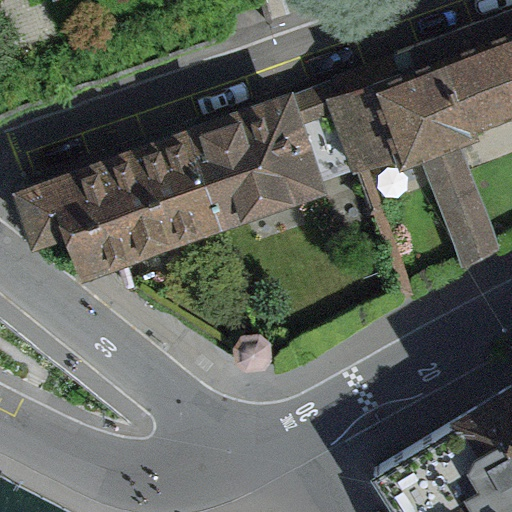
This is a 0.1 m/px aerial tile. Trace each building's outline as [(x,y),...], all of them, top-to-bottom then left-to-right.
[(511,22),(332,90),(361,168),(511,111),(511,22)] [(197,125),(227,217),(331,183),(301,91),(197,125)] [(110,256),(227,217),(197,125),(25,181),(42,234),(71,225),(84,264),(110,256)] [(464,255),(498,243),(462,145),(428,157),(464,255)] [(511,511),(511,423),(507,413),(387,473),(408,511),(511,511)]
